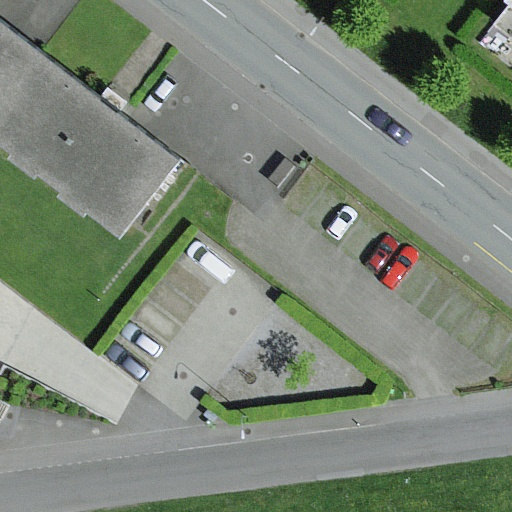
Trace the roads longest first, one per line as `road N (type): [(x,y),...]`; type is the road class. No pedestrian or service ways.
road 1 (unclassified): [(0,496),(511,428)]
road 2 (primary): [(511,242),(201,0)]
